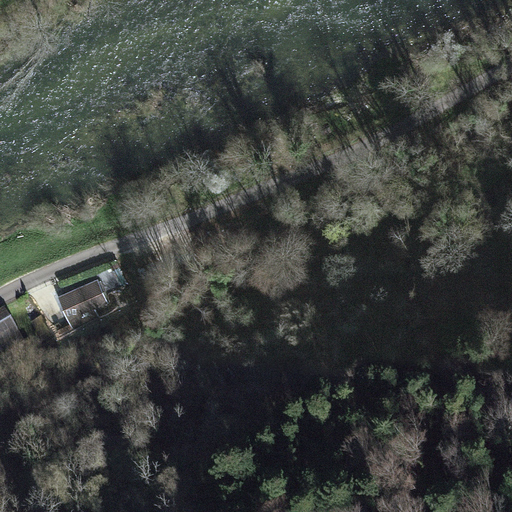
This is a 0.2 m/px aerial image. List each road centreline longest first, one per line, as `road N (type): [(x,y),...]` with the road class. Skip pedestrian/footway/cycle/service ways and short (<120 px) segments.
road 1 (unclassified): [(0,298),(323,159),(511,59)]
road 2 (track): [(354,109),(511,69)]
